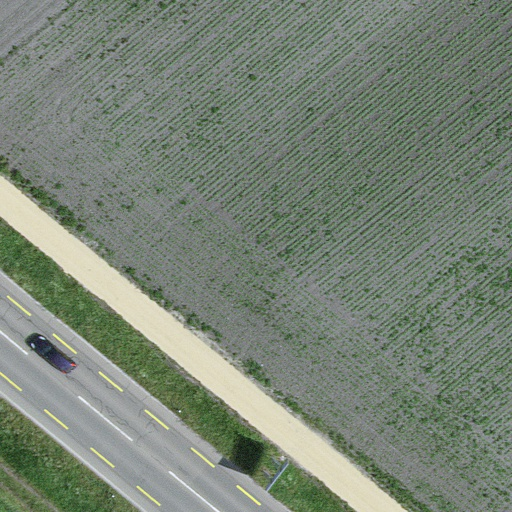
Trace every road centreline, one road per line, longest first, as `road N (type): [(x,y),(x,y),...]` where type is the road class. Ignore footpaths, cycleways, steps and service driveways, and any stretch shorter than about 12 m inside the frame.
road 1 (track): [(0,197),(381,511)]
road 2 (primary): [(218,511),(0,331)]
